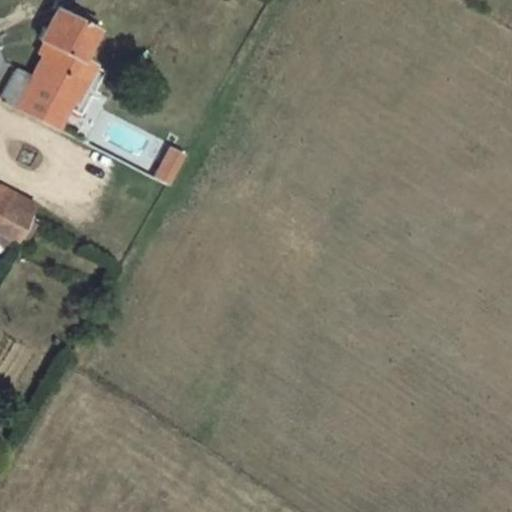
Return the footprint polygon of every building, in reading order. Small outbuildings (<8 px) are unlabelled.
[(41,32),(35,41),(74,64),(79,55),(41,32)] [(0,141),(28,159),(66,97),(57,91),(74,64),(35,41),(18,70),(27,75),(8,106),(0,101),(0,141)] [(147,176),(165,183),(177,151),(160,144),(147,176)] [(146,191),(133,212),(147,220),(158,199),(146,191)] [(133,212),(128,220),(142,228),(147,220),(133,212)] [(0,236),(3,238),(11,224),(0,217),(0,236)]
